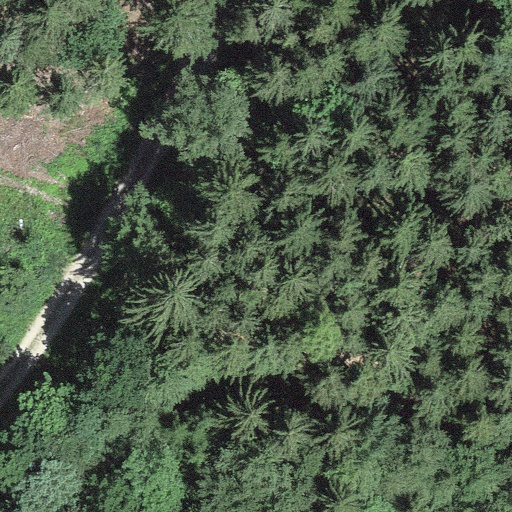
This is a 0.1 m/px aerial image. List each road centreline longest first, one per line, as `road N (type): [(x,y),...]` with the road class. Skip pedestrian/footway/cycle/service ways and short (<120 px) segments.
road 1 (track): [(174,121),(0,395)]
road 2 (track): [(174,121),(236,0)]
